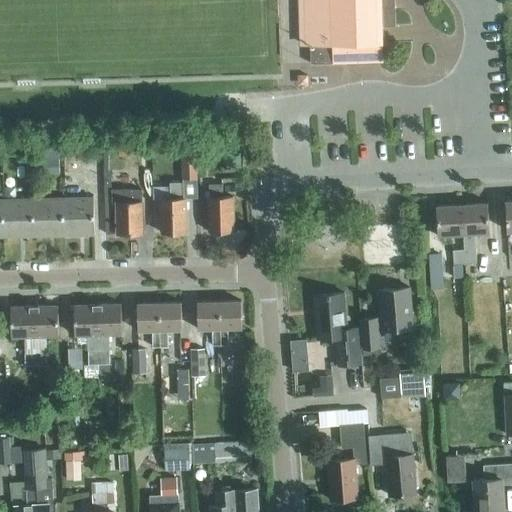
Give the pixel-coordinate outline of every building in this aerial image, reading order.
[(298,0),(300,31),(303,31),(303,45),(310,45),(311,64),(382,62),(381,42),(382,42),(382,26),(395,26),(394,0),(298,0)] [(296,86),(307,85),(306,76),(295,76),(296,86)] [(227,134),(197,134),(197,150),(218,149),(218,144),(227,144),(227,134)] [(150,143),(120,143),(120,158),(150,158),(150,143)] [(182,178),(196,178),(195,143),(181,143),(182,178)] [(43,174),(59,174),(58,150),(42,150),(43,174)] [(238,152),(223,156),(227,171),(242,167),(238,152)] [(183,198),(183,182),(169,183),(170,199),(160,199),(161,233),(186,232),(185,198),(183,198)] [(222,197),(222,184),(209,184),(209,197),(208,197),(209,232),(233,231),(232,197),(222,197)] [(143,233),(142,190),(112,190),(112,202),(115,202),(116,234),(143,233)] [(33,236),(64,235),(63,198),(33,199),(33,236)] [(63,198),(64,235),(94,235),(93,198),(63,198)] [(3,237),(33,236),(33,199),(2,200),(3,237)] [(463,235),(463,250),(464,264),(476,263),(474,234),(489,233),(487,202),(461,204),(463,235)] [(437,236),(463,235),(461,204),(436,206),(437,236)] [(454,265),(464,264),(463,250),(453,250),(454,265)] [(432,290),(442,290),(439,252),(429,252),(432,290)] [(363,348),(379,347),(379,345),(413,342),(412,328),(409,287),(378,290),(380,317),(360,319),(363,348)] [(346,328),(343,293),(317,295),(319,315),(315,315),(317,339),(335,337),(337,365),(361,363),(358,328),(346,328)] [(212,345),(220,345),(219,301),(197,302),(197,329),(212,329),(212,333),(211,333),(212,345)] [(219,301),(220,345),(228,345),(228,333),(227,333),(227,329),(241,328),(241,301),(219,301)] [(159,303),(160,346),(168,346),(168,335),(167,335),(167,330),(181,330),(181,302),(159,303)] [(152,347),(160,346),(159,303),(137,303),(137,331),(152,330),(152,335),(151,335),(152,347)] [(87,380),(99,379),(97,304),(73,305),(74,335),(87,335),(87,356),(82,356),(81,348),(68,349),(68,370),(79,369),(81,369),(81,365),(85,364),(84,380),(87,380)] [(97,304),(99,379),(110,379),(109,334),(121,334),(121,304),(97,304)] [(34,306),(35,366),(46,366),(45,336),(58,336),(57,305),(34,306)] [(24,367),(35,366),(34,306),(10,307),(11,337),(24,337),(24,353),(24,367)] [(302,358),(301,340),(291,341),(293,371),(309,370),(308,360),(305,358),(302,358)] [(234,360),(234,347),(222,346),(222,360),(222,378),(237,378),(237,360),(234,360)] [(205,377),(204,348),(190,349),(190,377),(205,377)] [(145,373),(144,349),(132,350),(133,374),(145,373)] [(79,369),(68,370),(69,386),(79,385),(79,369)] [(189,369),(173,370),(173,386),(189,385),(189,369)] [(423,371),(399,373),(401,397),(425,395),(423,371)] [(314,397),(333,396),(332,376),(319,377),(320,388),(313,388),(314,397)] [(511,382),(503,382),(505,436),(511,435),(511,382)] [(460,401),(460,385),(442,385),(443,401),(460,401)] [(66,395),(48,395),(48,419),(50,419),(50,421),(66,421),(66,395)] [(198,401),(199,418),(198,418),(199,433),(215,432),(215,421),(217,421),(216,400),(198,401)] [(21,418),(35,418),(35,403),(21,403),(21,418)] [(347,424),(339,425),(341,448),(353,447),(353,458),(327,461),(331,500),(353,498),(350,464),(366,463),(363,424),(368,423),(367,410),(346,411),(347,424)] [(411,454),(410,432),(368,436),(370,465),(386,464),(389,496),(415,493),(412,454),(411,454)] [(0,463),(10,463),(9,438),(0,438),(0,463)] [(215,443),(216,462),(252,460),(251,440),(215,443)] [(190,469),(189,466),(187,448),(164,449),(166,471),(190,469)] [(53,501),(51,478),(46,479),(44,449),(23,451),(27,505),(13,506),(13,511),(56,511),(56,503),(51,503),(51,501),(53,501)] [(85,461),(85,452),(64,454),(64,463),(65,463),(66,482),(81,481),(80,461),(85,461)] [(464,453),(446,453),(447,479),(465,478),(464,453)] [(474,511),(503,511),(502,485),(511,483),(511,463),(483,466),(484,480),(473,480),(474,511)] [(177,494),(175,478),(159,479),(160,495),(149,496),(150,511),(179,511),(179,502),(178,502),(178,494),(177,494)] [(113,511),(114,511),(112,483),(91,484),(92,511),(113,511)] [(209,511),(258,511),(256,488),(221,490),(222,504),(209,505),(209,511)]
